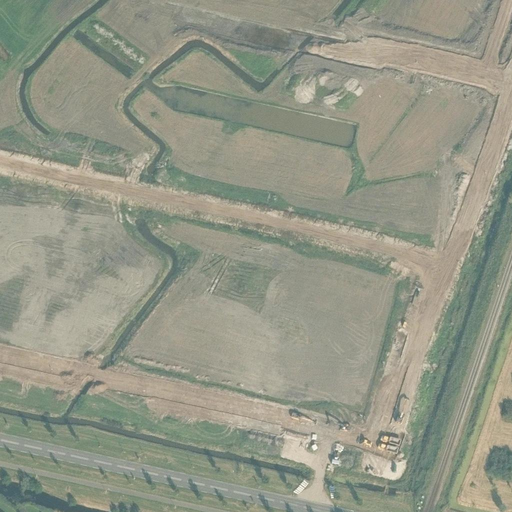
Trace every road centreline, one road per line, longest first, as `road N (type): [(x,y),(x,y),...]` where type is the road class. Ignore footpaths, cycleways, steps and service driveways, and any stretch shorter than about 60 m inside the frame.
road 1 (residential): [(0,356),(390,450),(453,264)]
road 2 (residential): [(0,156),(370,237),(453,264)]
road 3 (residential): [(511,82),(162,1)]
road 4 (primary): [(325,511),(0,439)]
road 5 (residential): [(453,264),(511,84)]
